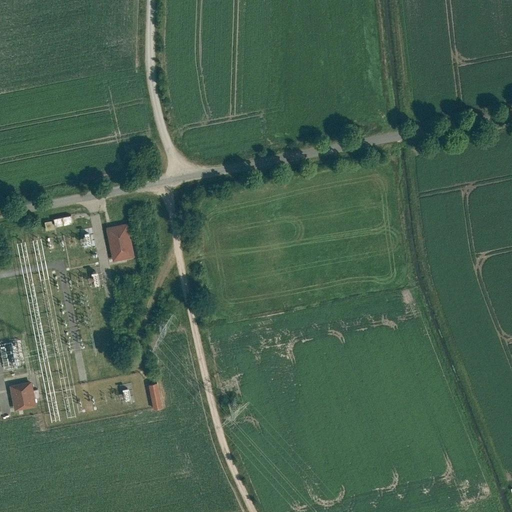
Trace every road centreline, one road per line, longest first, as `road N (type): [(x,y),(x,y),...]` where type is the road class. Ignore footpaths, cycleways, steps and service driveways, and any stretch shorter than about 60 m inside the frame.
road 1 (residential): [(511,119),(0,218)]
road 2 (track): [(254,511),(217,421),(168,186)]
road 3 (track): [(153,0),(152,85),(175,185)]
road 4 (track): [(143,408),(139,353),(180,244)]
